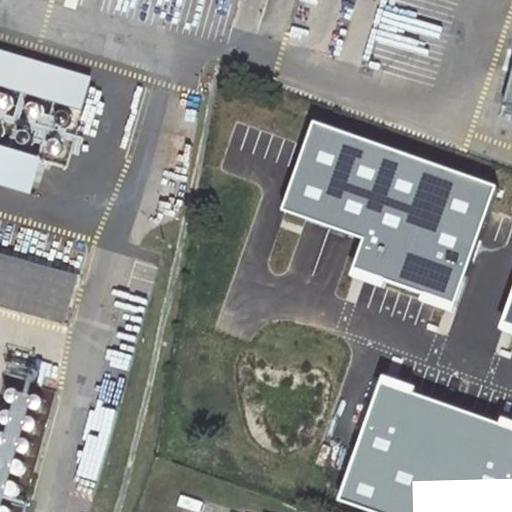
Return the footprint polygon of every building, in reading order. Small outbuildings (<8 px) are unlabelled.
[(371,54),(386,0),(354,0),(342,46),(371,54)] [(0,82),(87,108),(97,74),(0,46),(0,82)] [(500,189),(315,122),(307,145),(282,212),(285,214),(306,221),(366,243),(360,259),(355,272),(456,309),(492,210),(500,189)] [(0,181),(38,192),(49,154),(0,140),(0,181)] [(79,279),(0,257),(0,306),(66,325),(79,279)] [(504,511),(511,491),(511,430),(380,385),(348,476),(338,505),(357,511),(504,511)]
